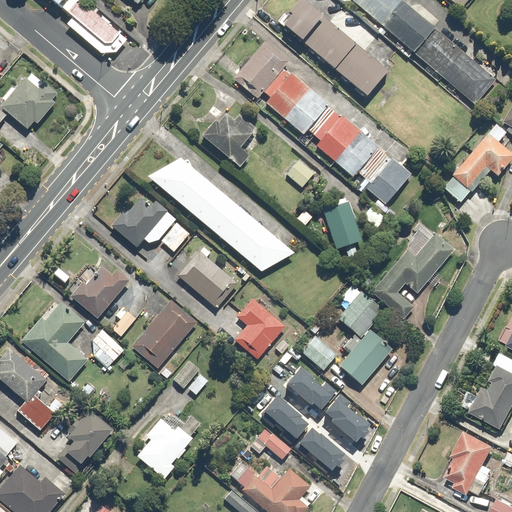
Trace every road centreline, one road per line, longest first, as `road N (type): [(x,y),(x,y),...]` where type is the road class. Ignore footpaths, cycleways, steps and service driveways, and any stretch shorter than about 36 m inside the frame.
road 1 (residential): [(503,243),(363,511)]
road 2 (secondary): [(0,268),(131,110)]
road 3 (residential): [(0,0),(131,110)]
road 4 (secondary): [(131,110),(225,0)]
